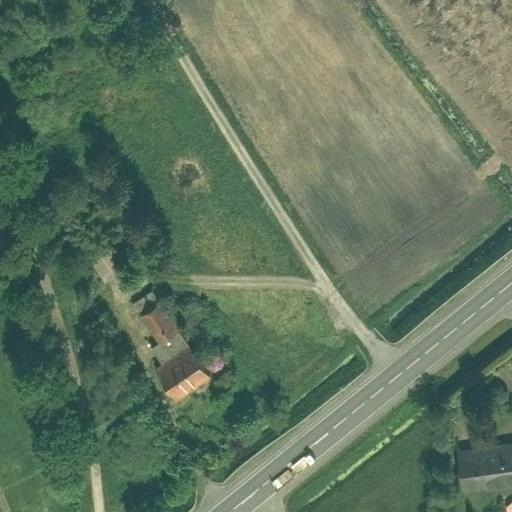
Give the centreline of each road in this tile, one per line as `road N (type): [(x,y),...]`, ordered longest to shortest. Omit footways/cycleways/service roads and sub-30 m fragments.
road 1 (secondary): [(511,277),(226,511)]
road 2 (track): [(323,282),(142,0)]
